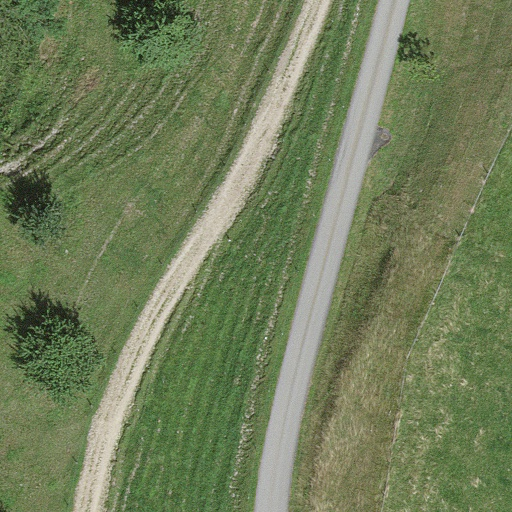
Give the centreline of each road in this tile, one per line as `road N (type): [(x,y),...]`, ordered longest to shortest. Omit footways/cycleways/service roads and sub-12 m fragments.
road 1 (track): [(82,511),(125,358),(268,123),(320,0)]
road 2 (track): [(392,0),(288,383),(266,511)]
